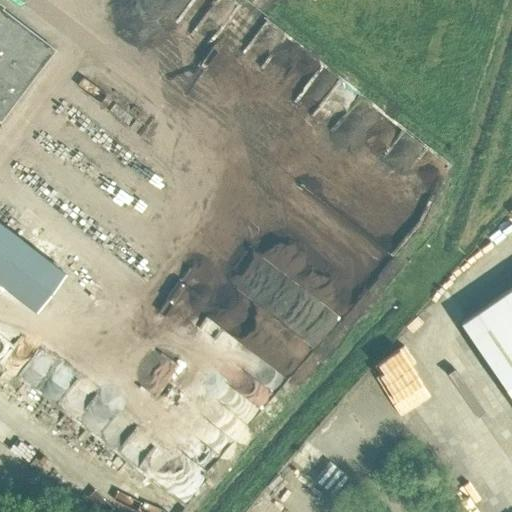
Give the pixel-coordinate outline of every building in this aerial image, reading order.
[(0,120),(0,121),(55,50),(1,9),(3,7),(0,4),(0,120)] [(0,282),(36,310),(64,274),(0,224),(0,282)] [(511,282),(458,319),(511,396),(511,282)] [(76,370),(34,348),(18,378),(60,400),(76,370)] [(154,392),(174,365),(160,354),(139,381),(154,392)] [(293,461),(333,493),(348,476),(308,443),(293,461)]
